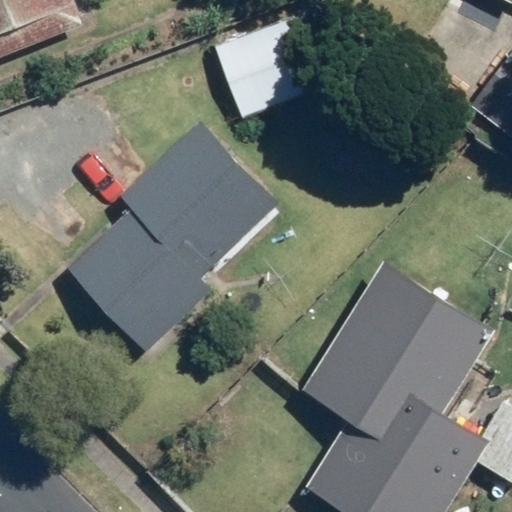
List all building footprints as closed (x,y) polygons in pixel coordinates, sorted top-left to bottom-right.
[(85,0),(0,0),(0,52),(92,20),(85,0)] [(232,44),(253,115),(325,93),(304,23),(232,44)] [(511,61),(474,109),(511,139),(511,61)] [(68,263),(140,340),(282,208),(209,131),(68,263)] [(318,484),(365,511),(450,511),(495,438),(449,411),(498,331),(388,265),(314,386),(360,414),(318,484)]
